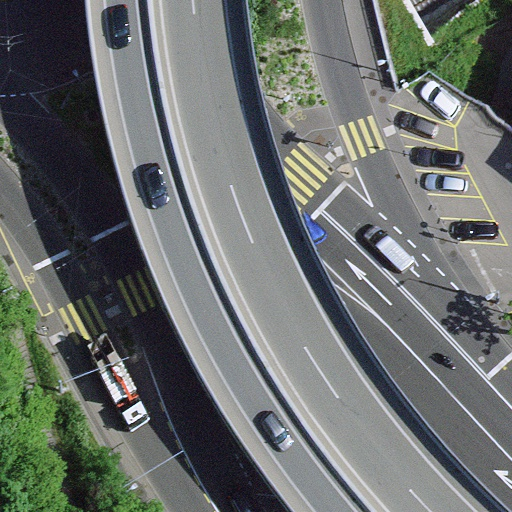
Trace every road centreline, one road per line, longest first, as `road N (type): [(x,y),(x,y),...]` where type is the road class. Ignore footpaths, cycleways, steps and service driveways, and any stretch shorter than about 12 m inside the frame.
road 1 (motorway): [(432,511),(326,376),(271,276),(232,180),(196,0)]
road 2 (motorway): [(121,0),(162,213),(210,334),(267,431),(329,511)]
road 3 (primary): [(33,73),(137,285),(182,454)]
road 4 (primary): [(406,300),(247,142),(205,92),(149,0)]
road 5 (primary): [(0,196),(182,454)]
road 6 (secondary): [(406,300),(323,0)]
road 7 (primary): [(406,300),(301,308),(249,333),(206,381),(182,454)]
road 8 (primary): [(511,425),(406,300)]
road 9 (primary): [(33,73),(79,61),(119,35),(148,0)]
